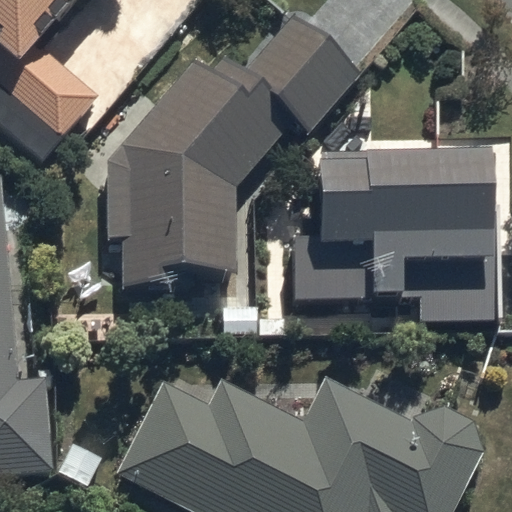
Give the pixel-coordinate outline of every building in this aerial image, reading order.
[(0,0),(0,95),(54,144),(96,97),(36,44),(74,0),(0,0)] [(116,148),(119,287),(226,285),(224,187),(290,118),(306,134),(355,82),(290,19),(234,77),(208,52),(116,148)] [(285,328),(492,319),(484,147),(308,156),(312,234),(281,236),(285,328)] [(38,379),(17,381),(0,190),(0,475),(46,472),(38,379)] [(442,511),(477,450),(469,419),(439,408),(406,422),(322,379),(299,422),(217,379),(201,410),(151,384),(106,470),(187,511),(442,511)]
